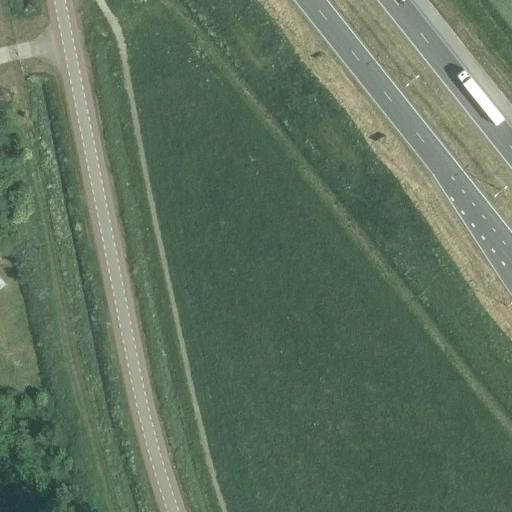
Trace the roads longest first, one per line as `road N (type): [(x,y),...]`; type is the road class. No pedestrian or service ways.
road 1 (unclassified): [(172,511),(133,368),(67,43)]
road 2 (trunk): [(312,0),(511,253)]
road 3 (trunk): [(511,149),(392,0)]
